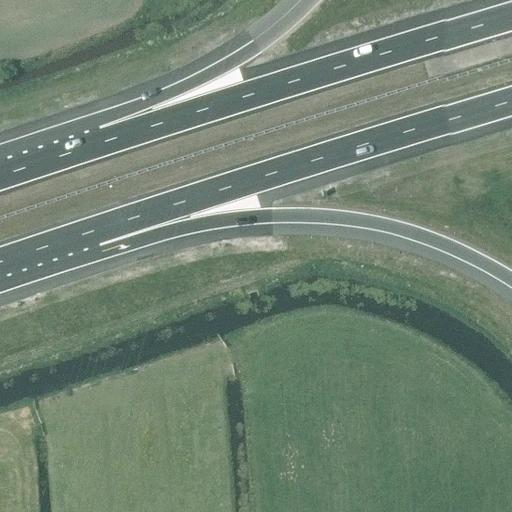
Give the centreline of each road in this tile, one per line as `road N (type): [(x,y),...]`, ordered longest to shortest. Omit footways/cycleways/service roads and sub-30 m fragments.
road 1 (motorway): [(85,236),(511,100)]
road 2 (motorway): [(85,236),(259,217),(349,220),(426,239),(511,282)]
road 3 (motorway): [(511,19),(93,147)]
road 4 (motorway): [(313,0),(235,61),(93,147)]
